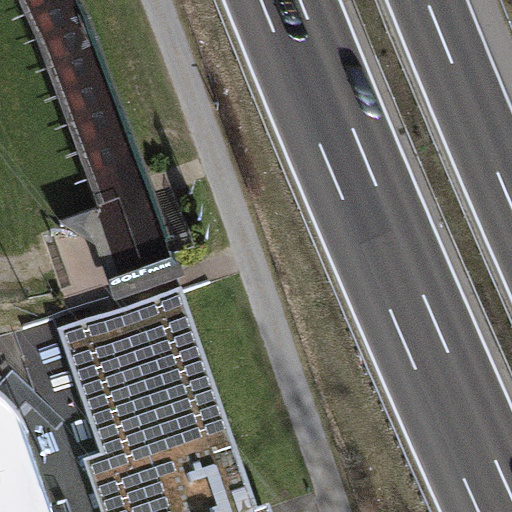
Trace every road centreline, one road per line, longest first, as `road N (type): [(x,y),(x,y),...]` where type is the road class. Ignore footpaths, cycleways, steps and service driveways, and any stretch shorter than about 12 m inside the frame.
road 1 (motorway): [(281,0),(499,511)]
road 2 (unclassified): [(335,511),(155,0)]
road 3 (motorway): [(511,199),(428,0)]
